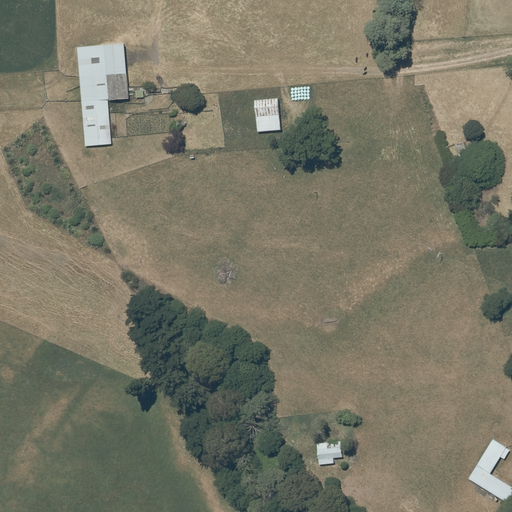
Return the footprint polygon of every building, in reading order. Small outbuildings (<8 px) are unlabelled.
[(86,146),(112,144),(109,101),(129,99),(125,43),(105,45),(79,47),(83,101),(86,146)] [(144,86),(135,88),(137,98),(146,96),(144,86)] [(281,130),(278,98),(255,100),(258,132),(281,130)] [(511,449),(493,439),(470,478),(508,499),(511,491),(511,484),(491,473),(501,455),(506,458),(511,449)] [(343,457),(341,441),(318,443),(320,464),(334,463),(333,457),(343,457)]
